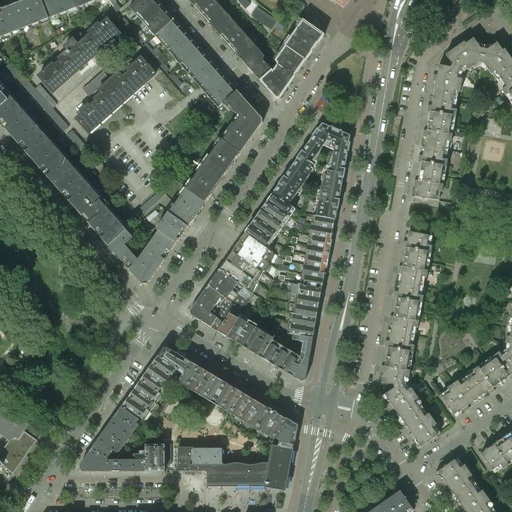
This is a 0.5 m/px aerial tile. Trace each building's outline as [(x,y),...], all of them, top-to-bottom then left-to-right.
[(49,19),(41,0),(26,0),(11,6),(21,30),(49,19)] [(77,8),(73,0),(41,0),(49,19),(77,8)] [(86,5),(84,0),(73,0),(77,8),(86,5)] [(152,0),(137,0),(129,8),(136,15),(152,0)] [(161,5),(156,0),(152,0),(136,15),(142,22),(161,5)] [(214,0),(188,0),(210,25),(225,12),(214,0)] [(328,0),(331,2),(336,3),(343,8),(349,0),(328,0)] [(115,14),(121,8),(117,4),(111,9),(115,14)] [(167,12),(161,5),(142,22),(148,30),(167,12)] [(0,38),(21,30),(11,6),(0,10),(0,38)] [(277,22),(257,8),(251,16),(271,30),(277,22)] [(174,20),(167,12),(148,30),(155,37),(174,20)] [(225,12),(210,25),(220,36),(235,23),(225,12)] [(53,93),(76,72),(120,34),(107,19),(100,25),(98,23),(89,31),(91,33),(85,38),(80,34),(74,39),(73,38),(64,46),(67,50),(59,58),(60,60),(54,66),(52,64),(38,76),(53,93)] [(180,26),(174,20),(155,37),(161,44),(180,26)] [(301,22),(297,28),(285,46),(286,46),(280,54),(301,68),(323,38),(301,22)] [(256,47),(235,23),(220,36),(241,60),(256,47)] [(186,33),(180,26),(161,44),(167,51),(186,33)] [(192,40),(186,33),(167,51),(173,57),(192,40)] [(465,44),(462,39),(456,43),(458,46),(445,55),(452,65),(451,66),(458,71),(465,66),(468,71),(478,64),(481,64),(484,49),(480,48),(479,46),(479,44),(477,44),(473,39),(465,44)] [(199,48),(192,40),(173,57),(179,65),(199,48)] [(491,47),(490,46),(489,48),(487,50),(484,49),(481,64),(484,65),(491,75),(492,74),(498,82),(501,80),(500,79),(511,70),(511,60),(508,55),(511,53),(507,47),(502,51),(497,43),(491,47)] [(259,51),(256,47),(241,60),(250,70),(262,60),(264,56),(259,51)] [(157,55),(155,54),(159,51),(156,48),(153,51),(150,54),(154,58),(157,55)] [(205,55),(199,48),(179,65),(186,72),(205,55)] [(301,68),(280,54),(275,61),(278,65),(273,72),(287,88),(301,68)] [(212,62),(205,55),(186,72),(192,79),(212,62)] [(88,133),(155,74),(140,57),(126,70),(128,72),(123,77),(120,74),(118,76),(115,73),(109,79),(106,75),(105,76),(104,75),(98,80),(96,78),(82,90),(89,97),(98,89),(100,92),(94,98),(93,97),(86,102),(87,104),(78,112),(80,114),(75,119),(88,133)] [(262,60),(250,70),(259,80),(271,70),(262,60)] [(69,127),(30,83),(16,68),(11,62),(6,66),(11,72),(64,132),(69,127)] [(212,62),(192,79),(202,90),(221,73),(212,62)] [(437,75),(433,74),(432,81),(436,82),(433,96),(453,100),(453,101),(456,101),(458,92),(460,92),(462,79),(457,79),(458,71),(451,66),(450,67),(439,65),(437,75)] [(287,88),(273,72),(271,70),(259,80),(275,99),(280,98),(287,88)] [(511,70),(500,79),(501,80),(506,87),(501,90),(510,103),(511,101),(511,70)] [(221,73),(202,90),(212,101),(231,84),(221,73)] [(0,123),(82,216),(101,199),(95,192),(24,112),(18,105),(11,98),(0,84),(0,123)] [(237,91),(231,84),(212,101),(218,108),(223,104),(237,91)] [(244,99),(237,91),(223,104),(231,111),(244,99)] [(453,100),(433,96),(431,106),(428,105),(427,112),(430,112),(428,122),(454,126),(457,110),(451,109),(453,101),(453,100)] [(262,119),(244,99),(231,111),(240,117),(258,129),(262,123),(262,119)] [(213,113),(210,116),(207,118),(211,123),(217,118),(213,113)] [(258,129),(240,117),(234,124),(232,123),(226,131),(228,133),(223,140),(241,153),(258,129)] [(454,126),(428,122),(427,131),(423,130),(422,137),(426,137),(424,146),(444,150),(446,141),(451,142),(454,126)] [(330,146),(336,131),(322,125),(312,139),(322,147),(325,144),(330,146)] [(67,135),(86,157),(91,153),(72,131),(67,135)] [(349,136),(336,131),(330,146),(334,148),(334,152),(346,155),(349,136)] [(69,145),(63,138),(58,143),(63,149),(69,145)] [(241,153),(223,140),(221,139),(203,164),(223,178),(241,153)] [(319,157),(321,151),(322,147),(312,139),(300,155),(314,166),(317,163),(315,162),(319,157)] [(332,156),(334,152),(334,148),(330,146),(325,144),(322,147),(321,151),(323,152),(321,157),(327,159),(329,155),(332,156)] [(444,150),(424,146),(422,156),(419,155),(418,162),(421,162),(419,172),(445,176),(448,160),(442,159),(444,150)] [(343,174),(346,155),(334,152),(332,156),(328,165),(327,171),(343,174)] [(300,155),(291,168),(307,179),(310,175),(309,174),(312,170),(311,170),(314,166),(300,155)] [(92,164),(104,177),(109,173),(97,160),(92,164)] [(223,178),(203,164),(186,189),(205,203),(223,178)] [(291,168),(282,181),(295,191),(297,188),(300,189),(307,179),(291,168)] [(343,174),(327,171),(325,171),(324,176),(323,176),(322,181),(321,181),(320,186),(340,190),(343,174)] [(445,176),(419,172),(418,181),(414,180),(413,187),(417,187),(415,197),(422,198),(423,200),(425,199),(435,200),(437,191),(442,192),(445,176)] [(282,181),(273,193),(289,204),(295,196),(292,194),(295,191),(282,181)] [(340,190),(320,186),(319,197),(322,197),(321,202),(337,205),(340,190)] [(161,189),(134,213),(139,218),(166,194),(161,189)] [(188,227),(205,203),(186,189),(169,213),(188,227)] [(273,193),(267,202),(287,216),(290,211),(293,213),(296,209),(289,204),(273,193)] [(113,215),(110,212),(100,201),(101,199),(82,216),(108,246),(127,229),(127,228),(125,230),(113,215)] [(267,202),(262,210),(282,224),(285,219),(288,221),(290,218),(287,216),(267,202)] [(337,205),(321,202),(320,205),(317,205),(315,216),(334,220),(337,205)] [(262,210),(257,217),(277,231),(280,227),(282,228),(284,226),(282,224),(262,210)] [(122,212),(117,216),(121,220),(126,216),(122,212)] [(176,244),(188,227),(169,213),(168,212),(156,229),(158,231),(176,244)] [(334,220),(315,216),(313,216),(311,226),(332,230),(334,220)] [(257,217),(251,225),(271,239),(275,234),(277,236),(279,233),(277,231),(257,217)] [(251,225),(246,233),(245,233),(265,247),(269,242),(271,244),(273,241),(271,239),(251,225)] [(132,226),(128,229),(134,236),(137,233),(132,226)] [(332,230),(311,226),(309,236),(331,239),(332,230)] [(134,236),(128,229),(127,229),(108,246),(121,261),(131,252),(125,245),(134,236)] [(176,244),(158,231),(147,247),(165,260),(176,244)] [(417,232),(416,233),(409,232),(407,242),(403,241),(402,248),(406,248),(404,257),(429,262),(432,246),(427,245),(428,236),(419,234),(417,232)] [(276,256),(265,247),(245,233),(232,252),(266,276),(274,279),(283,260),(276,256)] [(331,239),(309,236),(307,246),(329,250),(331,239)] [(329,250),(307,246),(305,255),(327,259),(329,250)] [(165,260),(147,247),(141,255),(159,268),(165,260)] [(159,268),(141,255),(138,260),(131,252),(121,261),(142,285),(148,284),(159,268)] [(266,276),(232,252),(219,270),(238,284),(242,287),(256,297),(266,276)] [(327,259),(305,255),(304,265),(325,269),(327,259)] [(429,262),(404,257),(402,267),(399,266),(398,272),(401,273),(399,283),(419,287),(421,277),(426,278),(429,262)] [(325,269),(304,265),(302,274),(324,278),(325,269)] [(238,284),(219,270),(213,278),(237,294),(242,287),(238,284)] [(324,278),(302,274),(300,284),(322,287),(324,278)] [(207,286),(225,299),(231,303),(237,294),(213,278),(207,286)] [(322,287),(300,284),(298,283),(292,282),(291,293),(320,298),(322,287)] [(419,287),(399,283),(398,292),(394,291),(393,298),(397,298),(395,307),(420,312),(423,296),(418,295),(419,287)] [(225,299),(207,286),(201,295),(218,307),(219,307),(225,299)] [(318,308),(320,298),(291,293),(289,303),(318,308)] [(231,311),(235,305),(241,306),(245,308),(248,302),(237,294),(231,303),(225,299),(219,307),(218,307),(212,314),(217,317),(211,327),(218,332),(231,311)] [(218,307),(201,295),(195,303),(212,314),(218,307)] [(217,317),(212,314),(195,303),(189,311),(190,315),(211,327),(217,317)] [(317,317),(318,308),(289,303),(287,312),(291,313),(317,317)] [(420,312),(395,307),(393,317),(390,316),(389,323),(392,323),(391,332),(410,336),(412,327),(417,328),(420,312)] [(227,337),(239,319),(232,315),(234,313),(231,311),(218,332),(227,337)] [(315,327),(317,317),(291,313),(289,322),(315,327)] [(269,325),(272,322),(265,314),(262,317),(269,325)] [(240,316),(239,319),(227,337),(235,342),(247,323),(242,320),(244,318),(240,316)] [(247,323),(235,342),(244,347),(257,326),(248,320),(247,323)] [(313,338),(315,327),(289,322),(287,333),(293,334),(294,334),(313,338)] [(257,326),(244,347),(253,353),(266,331),(257,326)] [(266,331),(253,353),(261,357),(272,339),(274,336),(266,331)] [(410,336),(391,332),(389,341),(385,341),(384,347),(388,348),(386,357),(411,362),(414,346),(409,345),(410,336)] [(309,358),(313,338),(294,334),(293,334),(292,340),(303,342),(300,356),(309,358)] [(270,363),(281,344),(272,339),(261,357),(270,363)] [(280,369),(291,350),(286,348),(281,344),(270,363),(280,369)] [(163,348),(157,357),(176,370),(183,374),(191,362),(167,348),(163,348)] [(289,375),(300,356),(297,354),(291,350),(280,369),(289,375)] [(511,354),(508,352),(502,356),(499,352),(486,361),(500,382),(503,380),(505,381),(507,379),(507,378),(508,377),(510,380),(511,378),(511,354)] [(300,356),(289,375),(302,382),(305,380),(309,358),(300,356)] [(157,357),(151,365),(170,378),(176,370),(157,357)] [(411,362),(386,357),(384,366),(381,366),(380,372),(383,373),(382,382),(393,384),(393,386),(402,384),(403,377),(409,378),(411,362)] [(500,382),(486,361),(472,370),(475,375),(468,380),(480,397),(483,395),(484,395),(486,394),(486,392),(487,391),(489,394),(495,391),(493,388),(494,387),(495,387),(497,386),(497,384),(500,382)] [(199,367),(191,362),(183,374),(178,382),(187,387),(199,367)] [(170,378),(151,365),(146,373),(165,387),(171,379),(170,378)] [(208,372),(199,367),(187,387),(195,393),(208,372)] [(219,379),(208,372),(195,393),(200,395),(204,398),(211,387),(214,386),(219,379)] [(165,387),(146,373),(140,381),(161,396),(164,391),(163,390),(165,387)] [(231,386),(219,379),(214,386),(211,387),(204,398),(221,408),(228,397),(227,393),(231,386)] [(477,399),(480,397),(468,380),(460,385),(457,381),(447,388),(450,393),(442,398),(448,407),(447,408),(449,409),(453,415),(457,413),(458,413),(460,412),(461,410),(461,409),(464,412),(469,408),(467,405),(473,401),(474,402),(476,400),(477,399)] [(140,381),(133,390),(154,405),(161,396),(140,381)] [(406,391),(402,384),(393,386),(394,388),(384,395),(387,398),(386,400),(387,401),(389,402),(390,403),(387,405),(391,410),(394,408),(398,414),(397,416),(399,417),(400,418),(402,421),(422,407),(417,400),(418,399),(411,388),(406,391)] [(242,393),(232,386),(231,386),(227,393),(228,397),(221,408),(229,413),(242,393)] [(143,421),(154,405),(133,390),(122,407),(140,419),(143,421)] [(251,398),(242,393),(229,413),(238,418),(251,398)] [(259,403),(251,398),(238,418),(247,424),(259,403)] [(268,408),(259,403),(247,424),(255,429),(268,408)] [(29,425),(2,405),(0,408),(0,434),(10,441),(7,445),(4,449),(1,454),(0,455),(0,468),(2,466),(13,473),(37,440),(24,432),(29,425)] [(122,407),(115,416),(135,430),(138,425),(136,424),(140,419),(122,407)] [(427,414),(422,407),(402,421),(404,423),(404,425),(405,427),(407,427),(411,433),(408,435),(412,441),(415,439),(416,440),(415,441),(416,443),(418,443),(420,447),(426,443),(428,443),(429,441),(437,435),(432,427),(436,424),(429,413),(427,414)] [(276,413),(268,408),(255,429),(264,434),(276,413)] [(285,419),(276,413),(264,434),(273,440),(274,438),(285,419)] [(115,416),(109,424),(129,438),(135,430),(115,416)] [(295,425),(285,419),(274,438),(278,440),(277,445),(293,448),(297,428),(295,425)] [(109,424),(104,432),(123,446),(129,438),(109,424)] [(511,427),(507,431),(509,434),(508,434),(506,434),(505,435),(504,437),(502,439),(511,454),(511,427)] [(104,432),(97,441),(112,451),(115,453),(118,453),(123,446),(104,432)] [(511,462),(511,454),(502,439),(499,441),(497,441),(495,442),(495,444),(494,444),(492,441),(486,445),(488,448),(487,449),(486,448),(484,450),(484,451),(480,454),(485,460),(484,462),(486,462),(492,470),(500,465),(503,469),(511,462)] [(112,451),(97,441),(79,466),(82,471),(116,471),(116,460),(108,460),(107,459),(112,451)] [(250,465),(249,465),(247,465),(245,465),(241,464),(238,463),(232,463),(227,465),(222,465),(222,447),(178,447),(178,471),(202,471),(206,471),(207,487),(264,487),(285,491),(293,449),(272,445),(269,461),(268,463),(265,463),(261,463),(254,465),(250,465)] [(145,446),(145,451),(145,471),(154,471),(154,446),(145,446)] [(164,446),(154,446),(154,471),(164,471),(164,446)] [(134,454),(134,458),(134,471),(145,471),(145,451),(140,451),(140,454),(134,454)] [(128,460),(116,460),(116,471),(134,471),(134,458),(128,458),(128,460)] [(467,478),(470,476),(472,475),(464,465),(463,466),(457,458),(438,471),(440,475),(440,476),(441,478),(443,479),(440,482),(444,487),(447,485),(451,491),(451,492),(452,494),(454,495),(456,497),(472,486),(467,478)] [(489,511),(493,510),(489,504),(488,502),(489,501),(482,490),(478,493),(472,486),(456,497),(458,500),(457,502),(459,504),(460,504),(464,510),(461,511),(489,511)] [(410,511),(413,510),(400,491),(392,496),(390,493),(384,497),(386,500),(373,509),(375,511),(410,511)]
